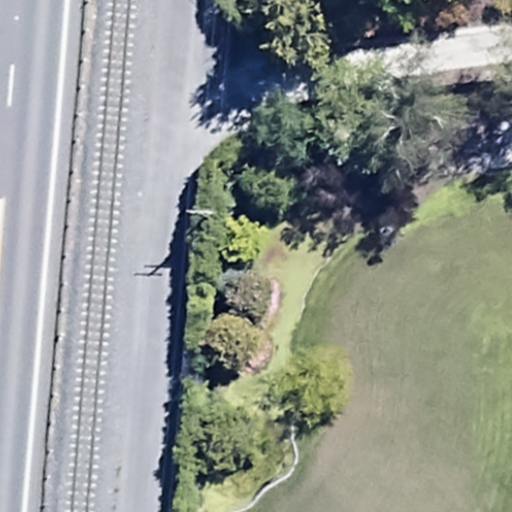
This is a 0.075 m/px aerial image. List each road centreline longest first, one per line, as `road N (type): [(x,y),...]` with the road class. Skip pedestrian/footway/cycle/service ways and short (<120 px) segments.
road 1 (unclassified): [(201,0),(159,511)]
road 2 (trunk): [(0,306),(29,0)]
